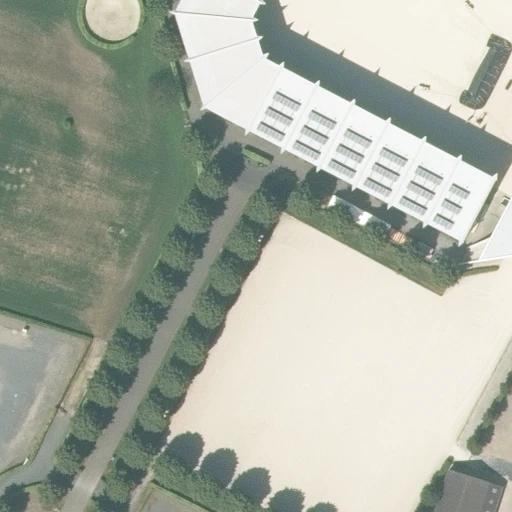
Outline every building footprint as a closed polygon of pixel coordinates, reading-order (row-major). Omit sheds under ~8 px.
[(265,0),(182,0),(176,14),(253,23),(265,0)] [(266,60),(253,23),(176,14),(204,106),(251,132),(282,68),(266,60)] [(499,179),(282,68),(251,132),(462,246),(499,179)] [(511,204),(494,238),(467,248),(458,265),(481,262),(480,265),(511,260),(511,204)] [(0,369),(16,373),(27,332),(0,325),(0,369)] [(58,369),(77,379),(79,375),(76,373),(90,343),(75,336),(58,369)] [(0,401),(0,429),(14,433),(22,392),(3,389),(0,401)] [(446,470),(433,511),(493,511),(502,488),(467,477),(446,470)]
